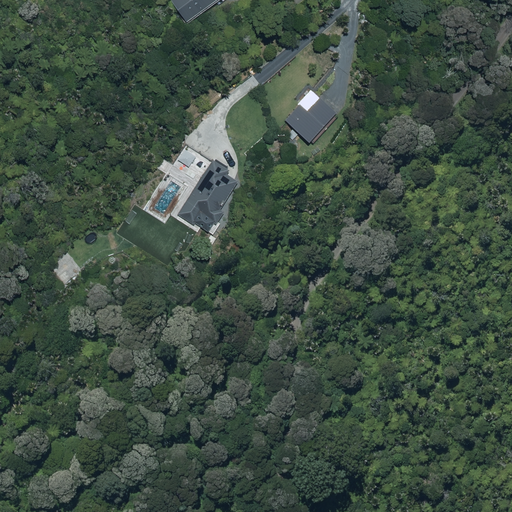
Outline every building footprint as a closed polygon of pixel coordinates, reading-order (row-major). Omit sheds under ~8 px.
[(166,0),(182,21),(209,0),(166,0)] [(211,226),(217,217),(223,221),(231,207),(227,205),(246,176),(233,169),(236,166),(219,155),(183,209),(200,220),(200,219),(211,226)] [(50,261),(70,286),(113,251),(92,226),(50,261)] [(203,244),(213,250),(223,235),(213,229),(203,244)] [(125,247),(158,274),(172,257),(139,231),(125,247)]
